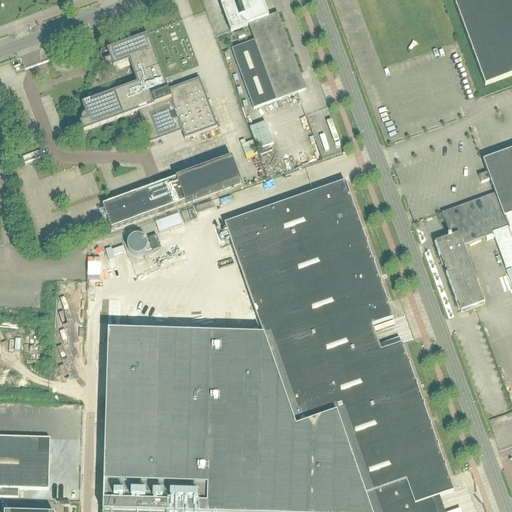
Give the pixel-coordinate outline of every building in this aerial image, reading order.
[(306,92),(278,15),(268,19),(261,0),(240,0),(220,7),(230,34),(249,27),(254,42),(232,51),(254,111),(306,92)] [(511,0),(452,0),(485,87),(511,77),(511,0)] [(108,51),(108,49),(101,51),(99,56),(102,64),(104,63),(105,66),(110,68),(112,67),(113,69),(129,63),(137,85),(82,105),(86,115),(83,116),(81,120),(82,123),(80,124),(83,134),(138,113),(150,145),(182,133),(185,141),(218,129),(200,80),(168,91),(148,36),(108,51)] [(251,125),(257,150),(273,146),(267,121),(251,125)] [(511,152),(484,163),(488,174),(479,178),(482,185),(491,181),(496,195),(442,215),(450,237),(447,238),(448,239),(435,244),(461,314),(485,305),(463,247),(486,239),(487,242),(494,239),(506,270),(511,267),(511,152)] [(241,184),(231,159),(103,207),(111,231),(241,184)] [(436,511),(433,500),(453,493),(445,468),(446,465),(443,465),(437,448),(438,445),(436,444),(430,427),(431,425),(429,424),(423,407),(424,404),(422,404),(416,387),(417,384),(415,383),(409,367),(410,364),(408,363),(402,346),(381,353),(372,328),(393,320),(388,306),(389,303),(386,302),(381,285),(382,283),(379,282),(373,265),(374,262),(372,262),(366,245),(367,242),(365,241),(345,183),(224,226),(264,338),(108,334),(102,511),(436,511)] [(191,222),(197,220),(193,210),(187,212),(191,222)] [(191,224),(186,212),(181,214),(185,226),(191,224)] [(161,250),(156,237),(148,240),(153,253),(161,250)] [(50,441),(0,439),(0,498),(19,499),(19,491),(48,492),(50,441)]
